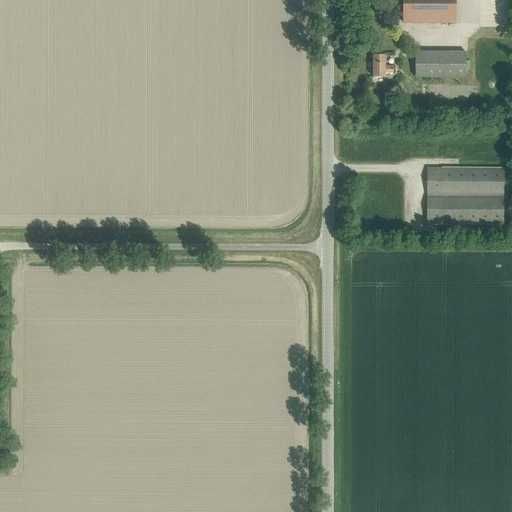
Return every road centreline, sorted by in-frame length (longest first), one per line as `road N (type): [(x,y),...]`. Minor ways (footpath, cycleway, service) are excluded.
road 1 (unclassified): [(0,246),(327,248)]
road 2 (unclassified): [(326,511),(327,248)]
road 3 (unclassified): [(327,248),(327,0)]
